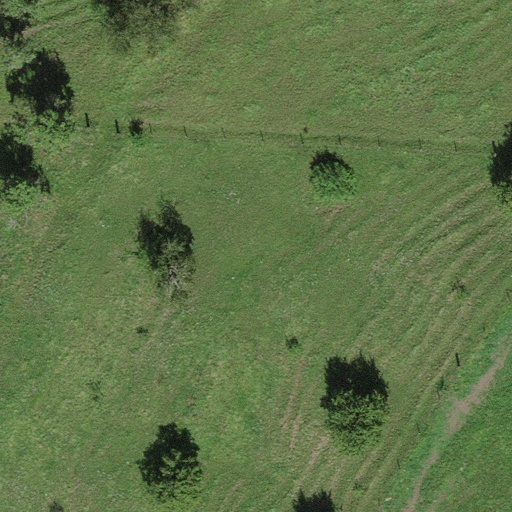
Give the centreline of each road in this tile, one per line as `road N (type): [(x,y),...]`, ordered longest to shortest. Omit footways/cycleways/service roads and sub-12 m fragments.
road 1 (track): [(0,345),(130,75),(202,0)]
road 2 (track): [(511,297),(454,371),(394,511)]
